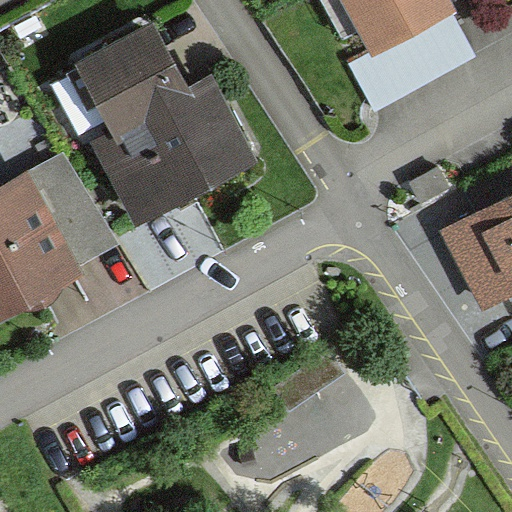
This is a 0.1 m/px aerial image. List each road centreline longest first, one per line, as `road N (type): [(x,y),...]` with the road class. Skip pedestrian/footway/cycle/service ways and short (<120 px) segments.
road 1 (residential): [(0,409),(356,221)]
road 2 (residential): [(511,452),(356,221)]
road 3 (residential): [(333,185),(212,0)]
road 4 (residential): [(333,185),(511,88)]
